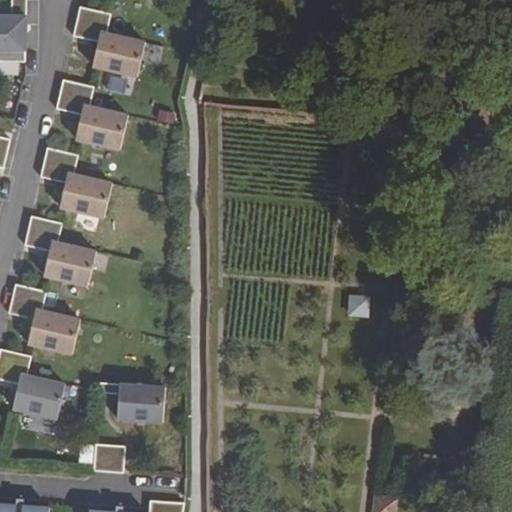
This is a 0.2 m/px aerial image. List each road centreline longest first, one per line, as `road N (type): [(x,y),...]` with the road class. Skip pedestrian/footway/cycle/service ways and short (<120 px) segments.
road 1 (residential): [(64,0),(0,277)]
road 2 (residential): [(164,494),(0,485)]
